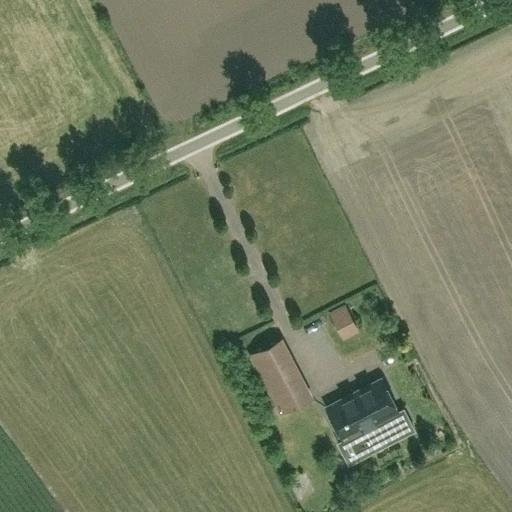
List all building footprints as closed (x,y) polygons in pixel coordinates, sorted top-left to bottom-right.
[(248,378),(241,382),(198,300),(170,315),(230,429),(265,410),(248,378)] [(337,326),(352,318),(344,304),(330,311),(337,326)] [(311,396),(280,337),(250,353),(280,411),(311,396)] [(328,347),(334,369),(363,360),(356,338),(328,347)] [(405,432),(394,411),(398,409),(381,377),(358,389),(359,390),(349,395),(348,394),(326,406),(342,438),(351,433),(362,455),(405,432)]
